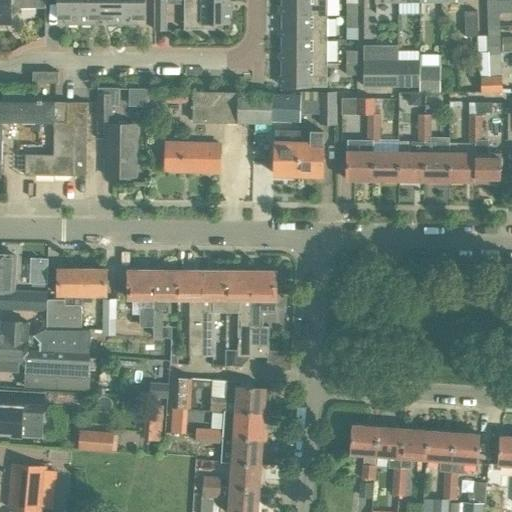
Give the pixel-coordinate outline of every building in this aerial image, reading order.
[(0,0),(0,26),(13,26),(12,16),(20,8),(45,8),(44,0),(0,0)] [(57,0),(57,18),(65,18),(65,23),(79,23),(79,0),(57,0)] [(79,0),(79,23),(94,23),(94,18),(101,18),(101,0),(79,0)] [(101,0),(101,18),(108,18),(108,23),(123,23),(122,0),(101,0)] [(122,0),(123,23),(137,23),(137,19),(145,19),(144,0),(122,0)] [(154,9),(154,29),(166,29),(167,9),(165,9),(165,0),(154,0),(154,9)] [(184,0),(184,29),(214,29),(215,23),(229,23),(228,0),(184,0)] [(282,0),(282,15),(327,16),(327,0),(282,0)] [(498,0),(486,0),(487,28),(499,27),(498,0)] [(346,3),(346,16),(357,16),(357,4),(346,3)] [(477,11),(464,11),(464,36),(477,36),(477,11)] [(282,15),(282,39),(327,39),(327,16),(282,15)] [(346,16),(346,28),(357,28),(357,16),(346,16)] [(499,27),(487,28),(488,52),(499,52),(499,27)] [(511,36),(502,37),(502,51),(511,50),(511,36)] [(282,39),(282,62),(327,62),(327,39),(282,39)] [(411,59),(431,60),(431,48),(411,48),(411,59)] [(346,50),(346,62),(357,63),(357,50),(346,50)] [(499,52),(488,52),(489,78),(500,78),(499,52)] [(398,61),(365,61),(365,85),(398,85),(398,61)] [(419,61),(398,61),(398,85),(420,85),(419,61)] [(282,62),(282,86),(327,86),(327,62),(282,62)] [(346,62),(346,75),(357,75),(357,63),(346,62)] [(421,68),(421,93),(442,93),(442,68),(421,68)] [(32,71),(32,83),(57,83),(57,72),(32,71)] [(500,78),(489,78),(482,78),(483,90),(501,90),(500,78)] [(335,124),(335,93),(299,92),(299,96),(300,96),(300,104),(319,104),(319,124),(335,124)] [(194,93),(193,122),(238,123),(238,102),(239,94),(194,93)] [(98,94),(98,120),(112,120),(112,94),(98,94)] [(239,94),(238,102),(238,123),(270,124),(270,122),(271,95),(239,94)] [(300,96),(299,96),(271,95),(270,122),(300,122),(300,104),(300,96)] [(372,113),(373,98),(355,99),(355,114),(368,114),(368,113),(372,113)] [(80,158),(80,128),(80,103),(0,102),(0,177),(24,177),(24,175),(40,175),(40,181),(72,181),(72,158),(80,158)] [(477,103),(477,115),(482,115),(493,115),(493,103),(477,103)] [(368,114),(367,141),(373,142),(373,151),(373,180),(398,180),(398,151),(398,139),(379,139),(379,114),(372,113),(368,113),(368,114)] [(418,114),(418,127),(424,127),(424,129),(430,129),(430,115),(418,114)] [(481,143),(481,140),(482,115),(469,115),(469,143),(475,143),(481,143)] [(107,124),(106,177),(134,177),(135,125),(107,124)] [(398,151),(398,180),(423,181),(424,129),(424,127),(418,127),(418,142),(410,142),(410,152),(398,151)] [(424,129),(423,181),(449,181),(449,152),(435,152),(435,142),(430,142),(430,129),(424,129)] [(275,143),(274,174),(299,175),(299,144),(300,131),(276,131),(275,143)] [(299,144),(299,175),(322,175),(323,145),(323,132),(311,132),(311,144),(299,144)] [(501,153),(488,153),(488,140),(481,140),(481,143),(475,143),(475,182),(501,182),(501,153)] [(166,143),(165,171),(219,173),(221,145),(166,143)] [(475,182),(475,143),(469,143),(449,143),(449,152),(449,181),(475,182)] [(347,151),(346,180),(373,180),(373,151),(347,151)] [(0,254),(0,290),(12,291),(14,256),(0,254)] [(58,269),(58,294),(81,295),(82,270),(58,269)] [(81,295),(82,295),(105,295),(106,270),(82,270),(81,295)] [(153,336),(153,299),(153,270),(129,270),(128,299),(140,299),(139,335),(153,336)] [(153,270),(153,299),(165,299),(177,299),(178,270),(153,270)] [(189,299),(189,353),(201,353),(202,270),(178,270),(177,299),(189,299)] [(202,270),(201,353),(213,353),(213,311),(226,311),(226,271),(202,270)] [(226,271),(226,311),(239,310),(238,356),(250,356),(250,271),(226,271)] [(250,271),(250,356),(268,356),(268,327),(258,327),(258,311),(275,311),(275,288),(280,288),(280,274),(275,273),(275,271),(250,271)] [(10,293),(9,309),(30,310),(31,294),(10,293)] [(47,299),(46,328),(81,330),(81,305),(82,305),(82,295),(81,295),(58,294),(64,294),(64,299),(47,299)] [(103,299),(102,337),(114,337),(115,299),(103,299)] [(153,299),(153,336),(164,336),(165,299),(153,299)] [(0,338),(0,352),(27,354),(27,350),(33,350),(33,352),(44,353),(44,352),(89,354),(90,330),(81,330),(46,328),(32,335),(39,341),(27,340),(28,322),(7,321),(6,339),(0,338)] [(0,352),(0,369),(44,372),(44,386),(87,389),(89,354),(44,352),(44,353),(33,352),(33,350),(27,350),(27,354),(0,352)] [(175,376),(173,406),(189,407),(191,377),(175,376)] [(149,395),(167,396),(168,383),(150,382),(149,395)] [(211,399),(211,410),(222,411),(264,413),(265,402),(269,402),(270,390),(265,390),(266,388),(224,385),(223,399),(211,399)] [(0,433),(40,436),(43,392),(0,390),(0,394),(0,433)] [(153,433),(155,396),(137,396),(136,432),(153,433)] [(195,429),(195,435),(262,439),(264,413),(222,411),(221,431),(195,429)] [(351,425),(349,454),(362,455),(361,464),(374,465),(375,456),(377,427),(351,425)] [(377,427),(375,456),(387,457),(389,457),(389,467),(394,468),(394,467),(400,467),(400,458),(402,428),(377,427)] [(400,458),(400,467),(406,468),(411,468),(412,459),(426,460),(428,430),(402,428),(400,458)] [(100,450),(113,451),(114,432),(102,431),(82,429),(80,449),(100,450)] [(428,430),(426,460),(439,461),(439,470),(445,471),(443,499),(449,499),(453,432),(428,430)] [(449,499),(450,499),(455,499),(457,472),(465,472),(466,462),(477,463),(479,434),(453,432),(449,499)] [(195,435),(195,441),(223,443),(222,462),(231,462),(260,464),(262,439),(195,435)] [(511,436),(499,435),(497,465),(511,465),(511,436)] [(187,453),(187,465),(203,464),(203,453),(187,453)] [(231,462),(230,488),(259,490),(260,464),(231,462)] [(12,464),(7,507),(41,511),(45,467),(12,464)] [(362,465),(362,479),(374,479),(374,466),(362,465)] [(394,470),(393,481),(405,481),(406,468),(400,467),(394,467),(394,468),(394,470)] [(203,476),(202,496),(219,497),(221,477),(203,476)] [(372,482),(360,481),(359,493),(371,494),(372,482)] [(393,481),(393,494),(404,495),(405,481),(393,481)] [(229,497),(227,511),(257,511),(259,490),(230,488),(229,497)] [(425,498),(423,511),(449,511),(450,499),(425,498)] [(450,499),(449,511),(463,511),(464,500),(455,499),(450,499)] [(464,500),(463,511),(482,511),(483,502),(464,500)]
